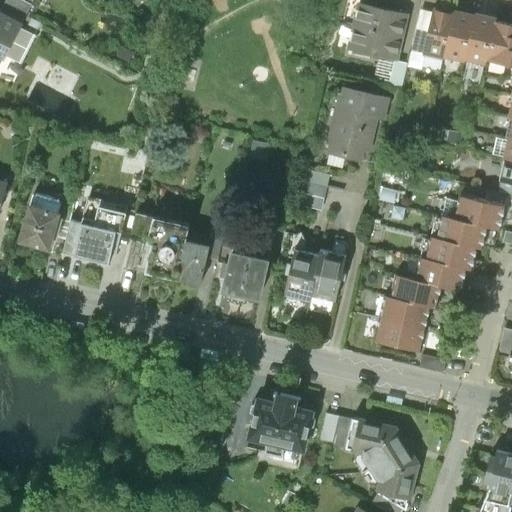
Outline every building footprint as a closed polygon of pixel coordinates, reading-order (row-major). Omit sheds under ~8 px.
[(385,0),(360,0),(360,4),(383,9),(385,0)] [(360,4),(355,27),(402,38),(407,14),(383,9),(360,4)] [(444,59),(445,55),(454,15),(433,10),(432,13),(423,54),(444,59)] [(420,11),(408,64),(407,66),(419,69),(423,54),(432,13),(420,11)] [(466,60),(467,57),(476,17),(455,12),(454,15),(445,55),(466,60)] [(486,61),(487,58),(496,22),(497,19),(476,15),(476,17),(467,57),(486,61)] [(19,27),(0,16),(0,58),(2,60),(19,27)] [(511,26),(496,22),(487,58),(511,64),(511,26)] [(397,61),(402,38),(355,27),(349,50),(395,60),(397,61)] [(408,64),(397,61),(395,60),(389,86),(402,89),(407,66),(408,64)] [(390,99),(344,88),(342,96),(340,95),(329,142),(331,143),(329,153),(361,161),(364,150),(370,151),(378,118),(385,119),(390,99)] [(254,139),(252,154),(267,156),(269,141),(254,139)] [(511,160),(508,160),(503,181),(511,182),(511,160)] [(324,198),(330,173),(309,168),(303,193),(324,198)] [(498,191),(511,194),(511,182),(503,181),(501,180),(498,191)] [(380,187),(376,199),(397,205),(401,192),(380,187)] [(36,194),(32,195),(29,205),(30,206),(20,240),(49,248),(51,238),(56,239),(62,219),(57,218),(61,204),(58,199),(36,194)] [(462,196),(456,219),(488,226),(500,229),(505,206),(462,196)] [(405,208),(395,206),(392,217),(402,219),(405,208)] [(130,239),(148,243),(154,217),(136,213),(130,239)] [(483,248),(488,226),(456,219),(445,216),(439,238),(478,247),(483,248)] [(146,273),(179,280),(188,241),(191,226),(154,217),(148,243),(153,245),(146,273)] [(63,252),(75,254),(82,224),(71,221),(63,252)] [(74,257),(109,265),(117,232),(82,224),(75,254),(74,257)] [(214,226),(209,246),(211,247),(208,258),(218,260),(225,229),(214,226)] [(472,269),(478,247),(439,238),(433,236),(428,259),(467,268),(472,269)] [(209,246),(188,241),(179,280),(202,286),(208,258),(211,247),(209,246)] [(309,298),(310,293),(319,254),(294,249),(284,293),(309,298)] [(320,249),(319,254),(310,293),(334,298),(344,254),(320,249)] [(234,253),(224,292),(261,301),(271,262),(234,253)] [(462,290),(467,268),(428,259),(423,258),(418,280),(441,285),(462,290)] [(436,308),(441,285),(418,280),(398,275),(393,297),(430,306),(436,308)] [(425,328),(430,306),(393,297),(387,296),(382,318),(425,328)] [(475,305),(455,300),(452,311),(472,316),(475,305)] [(419,352),(425,328),(382,318),(376,341),(419,352)] [(446,360),(423,354),(420,367),(443,372),(446,360)] [(314,412),(258,398),(247,447),(263,451),(265,442),(304,452),(314,412)] [(353,420),(339,417),(332,447),(346,450),(353,420)] [(420,465),(397,430),(353,420),(346,450),(365,454),(381,484),(379,494),(404,509),(408,511),(420,465)] [(202,493),(223,456),(211,450),(190,486),(202,493)] [(488,483),(486,489),(489,490),(511,495),(511,454),(494,450),(493,458),(488,457),(482,481),(488,483)] [(509,511),(511,502),(511,495),(489,490),(479,511),(509,511)] [(385,511),(402,511),(404,509),(379,494),(373,505),(385,511)]
